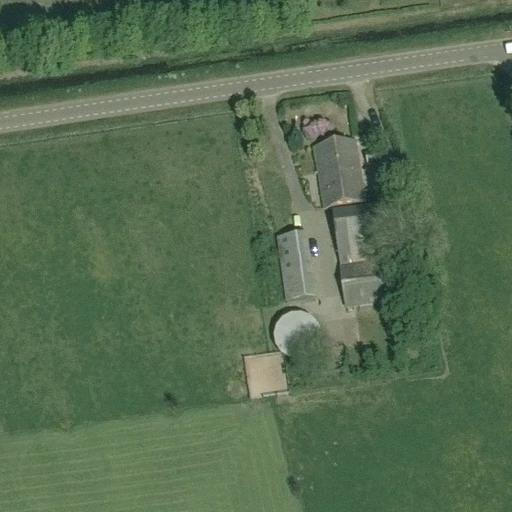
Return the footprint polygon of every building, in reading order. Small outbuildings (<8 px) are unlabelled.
[(345,209),(366,205),(356,143),(335,146),(345,209)] [(345,209),(335,146),(314,150),(325,212),(345,209)] [(367,168),(382,166),(380,153),(365,155),(367,168)] [(369,263),(367,216),(339,217),(340,264),(369,263)] [(315,297),(311,232),(284,234),(288,298),(315,297)] [(343,302),(381,300),(380,278),(342,280),(343,302)] [(372,309),(357,313),(360,324),(375,320),(372,309)] [(320,346),(320,341),(319,332),(314,325),(307,320),(298,319),(289,320),(282,325),(277,332),(276,341),(276,349),(281,357),(290,363),(300,363),(309,361),(317,354),(320,346)]
